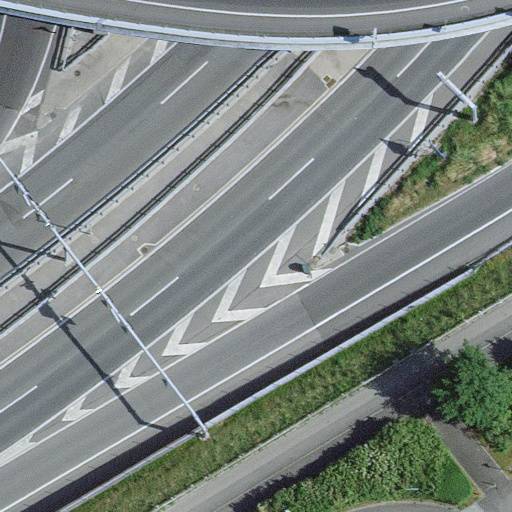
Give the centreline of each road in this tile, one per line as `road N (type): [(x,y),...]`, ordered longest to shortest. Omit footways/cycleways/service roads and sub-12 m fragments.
road 1 (motorway): [(0,410),(138,308),(293,176),(469,0)]
road 2 (motorway): [(0,489),(511,185)]
road 3 (motorway): [(264,0),(142,119),(0,233)]
